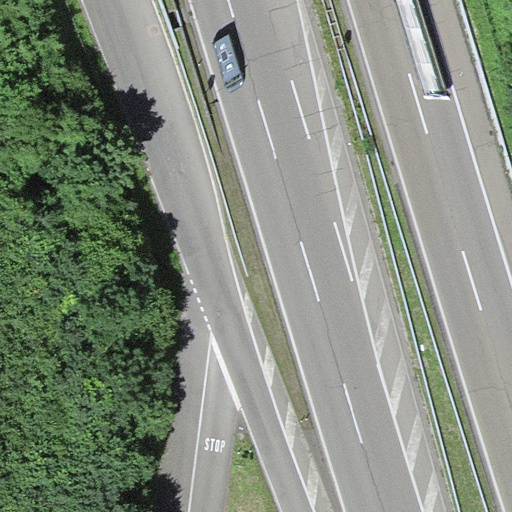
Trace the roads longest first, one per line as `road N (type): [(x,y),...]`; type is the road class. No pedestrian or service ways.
road 1 (motorway): [(118,0),(296,511)]
road 2 (motorway): [(234,0),(386,511)]
road 3 (motorway): [(511,403),(383,0)]
